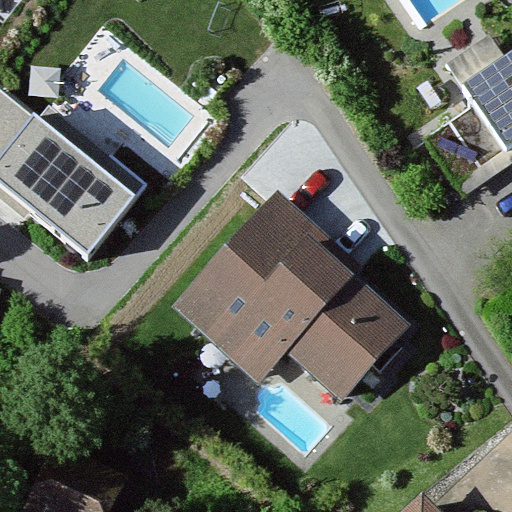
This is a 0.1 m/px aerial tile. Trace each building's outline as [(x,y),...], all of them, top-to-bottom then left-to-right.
[(511,62),(465,94),(475,110),(505,154),(511,149),(511,62)] [(475,110),(425,144),(455,188),(505,154),(475,110)] [(37,116),(0,160),(0,186),(86,258),(136,198),(37,116)] [(280,202),(179,310),(259,384),(286,355),(344,409),(418,330),(280,202)] [(19,511),(21,511),(111,511),(127,470),(46,439),(19,511)] [(430,511),(420,501),(408,511),(430,511)]
